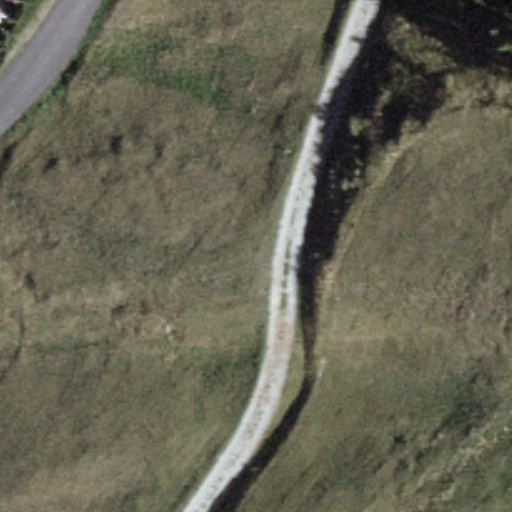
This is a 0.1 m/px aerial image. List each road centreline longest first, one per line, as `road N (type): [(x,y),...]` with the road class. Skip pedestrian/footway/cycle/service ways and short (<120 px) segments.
road 1 (track): [(394,0),(300,256),(292,343),(270,432),(219,511)]
road 2 (unclassified): [(112,0),(0,153)]
